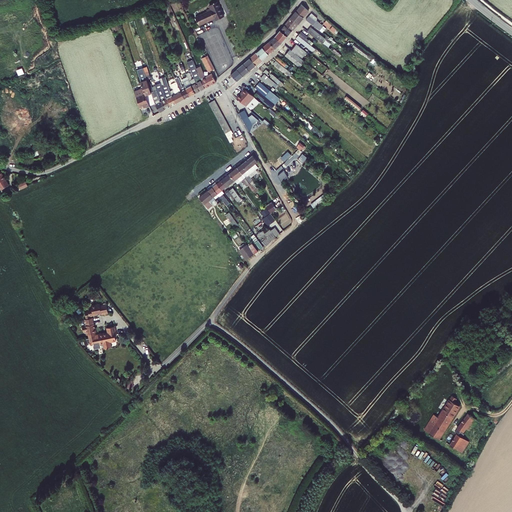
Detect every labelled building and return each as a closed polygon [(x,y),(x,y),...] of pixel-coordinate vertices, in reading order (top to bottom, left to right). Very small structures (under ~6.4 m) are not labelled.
[(226,17),(220,3),(217,4),(223,18),(226,17)] [(312,10),(304,3),(298,10),(306,17),(312,10)] [(223,18),(217,4),(212,6),(213,9),(209,10),(209,12),(197,17),(201,25),(217,18),(218,21),(223,18)] [(298,10),(293,16),(301,23),(306,17),(298,10)] [(301,23),(293,16),(288,23),(295,29),(301,23)] [(314,19),(310,16),(309,18),(312,21),(319,27),(322,23),(316,17),(314,19)] [(290,35),(295,29),(288,23),(283,29),(290,35)] [(313,27),(310,31),(323,41),(325,42),(328,39),(313,27)] [(290,35),(283,29),(277,35),(285,42),(290,35)] [(302,34),(311,41),(312,39),(303,32),(302,34)] [(308,44),(311,41),(302,34),(300,37),(308,44)] [(277,48),(285,42),(277,35),(271,41),(277,48)] [(265,46),(271,53),(277,48),(271,41),(265,46)] [(309,51),(299,43),(294,50),(304,58),(309,51)] [(265,46),(258,52),(264,59),(271,53),(265,46)] [(307,60),(304,58),(294,50),(293,49),(288,54),(302,66),(307,60)] [(264,59),(258,52),(252,57),(258,64),(264,59)] [(280,55),(278,58),(287,65),(289,62),(280,55)] [(207,86),(203,79),(200,80),(198,77),(200,77),(196,68),(195,68),(193,62),(192,62),(189,56),(187,57),(197,79),(202,89),(207,86)] [(210,56),(207,58),(212,69),(216,67),(210,56)] [(252,57),(245,62),(252,69),(258,64),(252,57)] [(283,69),(286,65),(279,59),(276,62),(283,69)] [(252,69),(245,62),(239,68),(245,75),(252,69)] [(153,90),(145,68),(142,69),(147,81),(144,82),(145,86),(148,95),(154,93),(153,90)] [(239,80),(245,75),(239,68),(232,73),(239,80)] [(207,86),(218,81),(214,73),(203,79),(207,86)] [(273,86),(277,80),(271,75),(269,74),(268,73),(264,78),(273,86)] [(192,95),(188,87),(186,84),(184,85),(180,77),(179,77),(178,76),(176,77),(177,77),(176,78),(178,81),(186,98),(192,95)] [(164,87),(168,98),(172,105),(178,102),(174,94),(172,91),(168,77),(164,78),(166,85),(164,86),(164,87)] [(191,81),(193,85),(197,92),(202,89),(197,79),(191,81)] [(283,97),(264,80),(258,87),(278,103),(283,97)] [(177,93),(174,94),(178,102),(186,98),(178,81),(172,84),(177,93)] [(197,92),(193,85),(188,87),(192,95),(197,92)] [(152,105),(148,95),(145,86),(136,90),(142,106),(147,105),(148,106),(152,105)] [(165,99),(163,101),(167,108),(172,105),(168,98),(164,87),(160,90),(163,97),(164,97),(165,99)] [(256,96),(247,87),(239,96),(248,105),(256,96)] [(163,101),(158,88),(153,90),(154,93),(156,100),(161,111),(167,108),(163,101)] [(278,104),(261,90),(258,93),(275,108),(278,104)] [(217,100),(211,103),(227,133),(233,130),(217,100)] [(246,110),(241,112),(251,131),(253,124),(246,110)] [(282,157),(285,161),(293,154),(289,151),(282,157)] [(254,155),(243,163),(248,169),(259,161),(254,155)] [(244,173),(248,169),(243,163),(242,161),(238,165),(244,173)] [(244,173),(238,165),(234,168),(240,176),(244,173)] [(236,179),(240,176),(234,168),(230,171),(231,172),(236,179)] [(10,185),(1,170),(0,170),(0,184),(3,189),(10,185)] [(250,172),(255,179),(262,188),(265,186),(254,170),(250,172)] [(278,174),(282,180),(289,176),(285,170),(278,174)] [(231,172),(222,178),(228,185),(236,179),(231,172)] [(252,181),(255,179),(250,172),(247,174),(252,181)] [(224,189),(228,185),(222,178),(218,181),(219,183),(224,189)] [(219,192),(224,189),(219,183),(215,186),(219,192)] [(215,186),(210,190),(215,196),(219,192),(215,186)] [(235,187),(231,189),(236,196),(239,200),(243,197),(235,187)] [(231,189),(230,188),(227,190),(231,196),(232,196),(233,197),(234,196),(235,197),(236,196),(231,189)] [(211,199),(215,196),(210,190),(202,197),(209,205),(213,202),(211,199)] [(221,195),(229,205),(233,202),(229,198),(228,198),(225,193),(221,195)] [(275,202),(269,204),(271,212),(277,210),(275,202)] [(269,225),(276,219),(267,207),(262,211),(266,217),(264,218),(269,225)] [(231,211),(228,214),(238,228),(242,226),(231,211)] [(277,212),(274,214),(279,223),(283,220),(277,212)] [(273,229),(265,235),(267,238),(270,242),(271,243),(274,240),(274,239),(278,235),(277,233),(273,229)] [(255,243),(251,246),(257,254),(261,251),(255,243)] [(250,244),(245,248),(251,258),(257,254),(251,246),(250,244)] [(251,258),(245,248),(243,250),(250,259),(251,258)] [(92,335),(93,339),(94,345),(97,344),(97,346),(107,344),(108,349),(110,348),(110,349),(112,348),(114,347),(113,342),(119,341),(118,336),(120,336),(118,326),(110,328),(111,332),(109,333),(110,334),(108,334),(107,333),(107,332),(102,333),(102,335),(98,335),(98,333),(99,333),(98,324),(97,324),(96,318),(95,318),(94,316),(104,314),(104,315),(111,313),(109,305),(102,306),(102,304),(94,306),(95,309),(91,310),(92,312),(88,313),(89,319),(88,319),(89,322),(89,326),(85,327),(87,332),(89,332),(90,335),(91,335),(92,335)] [(470,393),(466,391),(465,390),(463,393),(462,392),(461,394),(460,394),(459,397),(454,394),(441,416),(436,413),(426,429),(441,437),(461,404),(462,405),(470,393)] [(478,417),(470,412),(460,428),(461,429),(458,433),(458,434),(452,444),(464,452),(471,440),(465,436),(470,428),(471,429),(478,417)] [(419,467),(428,451),(415,444),(406,460),(419,467)]
